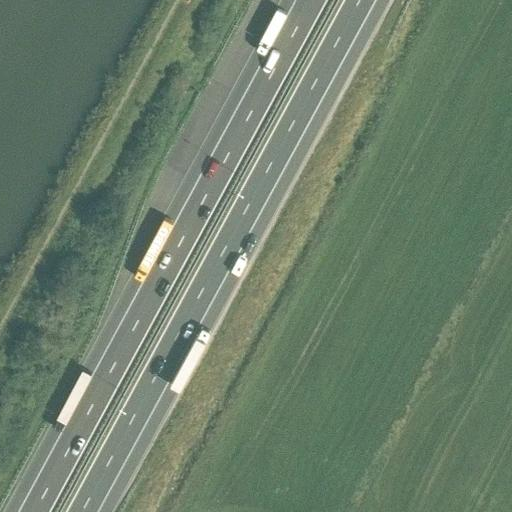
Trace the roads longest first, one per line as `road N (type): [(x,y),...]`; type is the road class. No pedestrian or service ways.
road 1 (motorway): [(88,511),(366,0)]
road 2 (motorway): [(305,0),(27,511)]
